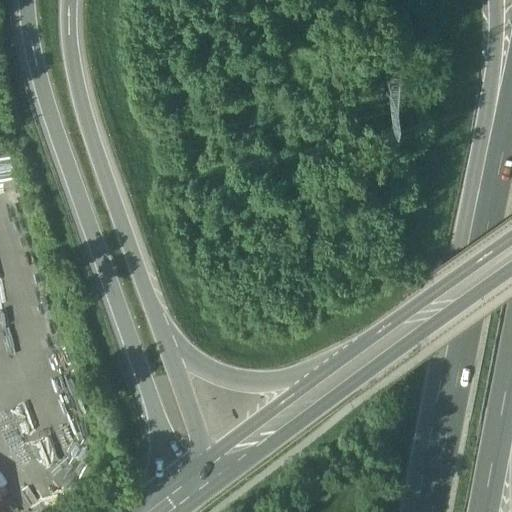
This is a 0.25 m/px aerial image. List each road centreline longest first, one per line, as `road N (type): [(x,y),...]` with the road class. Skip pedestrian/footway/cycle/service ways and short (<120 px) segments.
road 1 (motorway): [(21,0),(29,61),(177,490)]
road 2 (motorway): [(162,328),(84,108),(70,0)]
road 3 (motorway): [(495,0),(493,75),(461,229),(472,291)]
road 4 (motorway): [(472,291),(431,511)]
road 5 (secondary): [(339,368),(511,248)]
road 6 (motorway): [(339,368),(235,376),(196,358),(162,328)]
road 7 (motorway): [(511,109),(472,291)]
road 8 (secondary): [(214,464),(339,368)]
road 9 (motorway): [(214,464),(162,328)]
road 10 (motorway): [(485,511),(511,373)]
